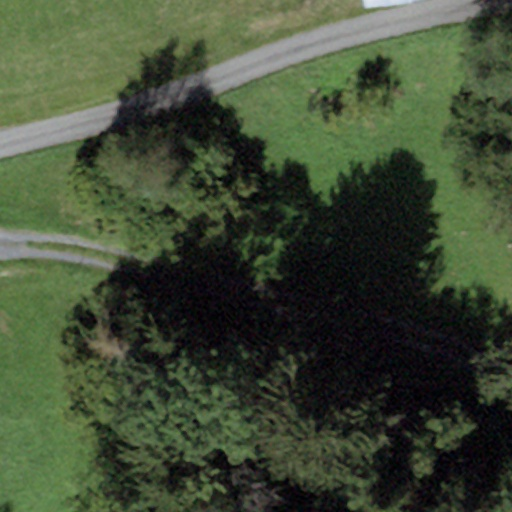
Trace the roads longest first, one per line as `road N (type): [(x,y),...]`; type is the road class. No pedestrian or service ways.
road 1 (track): [(0,245),(76,246),(133,258),(435,341),(511,399)]
road 2 (track): [(0,145),(340,37),(488,0)]
